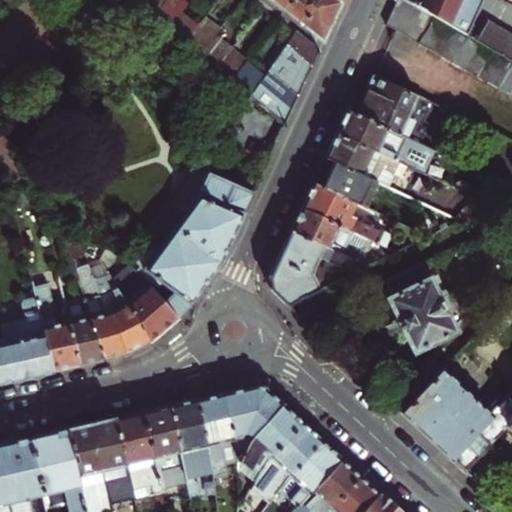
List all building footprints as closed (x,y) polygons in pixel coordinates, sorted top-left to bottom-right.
[(140,0),(137,5),(153,17),(166,0),(140,0)] [(166,0),(153,17),(168,30),(184,10),(191,0),(166,0)] [(272,0),(278,5),(285,10),(292,0),(272,0)] [(292,15),(301,22),(317,0),(292,0),(285,10),(292,15)] [(317,0),(301,22),(324,40),(332,24),(343,1),(341,0),(317,0)] [(405,0),(398,0),(387,26),(419,45),(437,18),(405,0)] [(511,0),(405,0),(437,18),(447,25),(458,30),(467,36),(472,24),(483,0),(511,0)] [(168,30),(185,43),(200,22),(184,10),(168,30)] [(185,43),(199,54),(216,32),(222,25),(207,13),(200,22),(185,43)] [(437,18),(419,45),(430,51),(447,25),(437,18)] [(511,35),(489,22),(476,41),(481,44),(493,51),(505,57),(511,61),(511,35)] [(447,25),(430,51),(441,57),(458,30),(447,25)] [(441,57),(453,65),(470,38),(467,36),(458,30),(441,57)] [(319,51),(294,31),(284,44),(313,65),(319,51)] [(199,54),(215,68),(231,48),(232,46),(216,32),(199,54)] [(453,65),(464,71),(481,44),(476,41),(470,38),(453,65)] [(284,44),(274,56),(305,80),(313,65),(284,44)] [(481,44),(464,71),(475,77),(493,51),(481,44)] [(215,68),(231,79),(245,62),(247,59),(231,48),(215,68)] [(493,51),(475,77),(488,85),(505,57),(493,51)] [(274,56),(266,68),(299,94),(305,80),(274,56)] [(511,61),(505,57),(488,85),(499,91),(511,71),(511,61)] [(231,79),(247,92),(256,80),(261,74),(245,62),(231,79)] [(299,94),(266,68),(261,74),(256,80),(292,109),(299,94)] [(511,71),(499,91),(511,98),(511,95),(511,71)] [(419,98),(375,76),(366,97),(357,116),(400,137),(419,98)] [(292,109),(256,80),(247,92),(275,115),(285,123),(292,109)] [(400,137),(357,116),(348,112),(343,125),(338,136),(402,166),(417,173),(428,150),(400,137)] [(285,123),(275,115),(259,150),(271,155),(285,123)] [(1,134),(0,133),(0,183),(13,178),(16,186),(21,184),(1,134)] [(402,166),(338,136),(333,146),(328,158),(337,162),(379,182),(384,170),(396,176),(402,166)] [(331,175),(324,188),(357,205),(367,210),(380,183),(379,182),(337,162),(331,175)] [(384,170),(379,182),(380,183),(390,188),(396,176),(384,170)] [(201,192),(244,212),(249,201),(253,193),(210,172),(201,192)] [(324,188),(315,183),(310,195),(303,209),(368,239),(378,244),(384,232),(352,216),(357,205),(324,188)] [(219,262),(244,212),(201,192),(176,224),(175,223),(138,269),(148,279),(176,315),(200,285),(219,262)] [(368,239),(303,209),(297,221),(291,231),(368,269),(380,263),(361,255),(368,239)] [(368,269),(291,231),(270,277),(271,284),(272,292),(287,307),(368,269)] [(91,314),(102,358),(114,355),(125,352),(107,307),(103,308),(96,291),(74,238),(52,232),(80,293),(81,297),(88,314),(91,314)] [(414,247),(384,232),(378,244),(398,254),(414,247)] [(420,266),(385,283),(393,297),(387,300),(396,318),(415,354),(457,334),(448,314),(455,310),(445,290),(439,294),(430,279),(429,280),(420,266)] [(176,315),(148,279),(135,288),(121,271),(110,276),(136,316),(147,339),(149,337),(161,327),(176,315)] [(136,316),(110,276),(102,280),(106,286),(96,291),(103,308),(107,307),(125,352),(136,345),(147,339),(136,316)] [(32,289),(34,298),(50,370),(65,367),(76,364),(67,320),(56,322),(48,285),(32,289)] [(89,361),(102,358),(91,314),(88,314),(81,297),(64,304),(67,320),(76,364),(89,361)] [(50,370),(34,298),(18,301),(22,319),(0,324),(0,325),(2,337),(0,337),(0,381),(7,380),(34,374),(50,370)] [(429,360),(412,378),(425,391),(442,372),(429,360)] [(487,413),(442,372),(425,391),(402,414),(432,442),(464,473),(508,427),(511,422),(511,400),(506,394),(487,413)] [(389,402),(402,414),(425,391),(412,378),(389,402)] [(221,393),(237,462),(248,438),(281,403),(272,394),(264,387),(254,385),(240,388),(221,393)] [(224,464),(237,462),(221,393),(208,396),(196,398),(213,476),(227,473),(224,464)] [(186,483),(213,476),(196,398),(184,401),(168,405),(183,473),(186,483)] [(237,471),(253,482),(267,458),(284,439),(301,421),(292,413),(281,403),(248,438),(237,462),(237,471)] [(158,484),(166,483),(164,477),(183,473),(168,405),(157,408),(141,412),(158,484)] [(153,511),(154,511),(164,510),(158,484),(141,412),(129,414),(115,417),(130,489),(148,485),(150,495),(153,511)] [(114,501),(132,498),(130,489),(115,417),(102,420),(90,423),(109,510),(116,509),(114,501)] [(263,509),(270,498),(287,475),(320,439),(307,428),(301,421),(284,439),(267,458),(253,482),(266,494),(257,506),(263,509)] [(109,511),(109,510),(90,423),(78,426),(65,429),(83,511),(109,511)] [(83,511),(65,429),(46,433),(28,438),(40,495),(44,509),(65,504),(66,511),(83,511)] [(28,511),(26,498),(40,495),(28,438),(19,440),(0,444),(0,511),(28,511)] [(270,498),(284,511),(289,511),(340,458),(330,449),(320,439),(287,475),(270,498)] [(323,511),(358,475),(349,467),(340,458),(289,511),(323,511)] [(358,511),(377,493),(367,483),(358,475),(323,511),(358,511)] [(150,495),(148,485),(130,489),(132,498),(132,499),(150,495)] [(397,511),(390,505),(377,493),(358,511),(397,511)]
